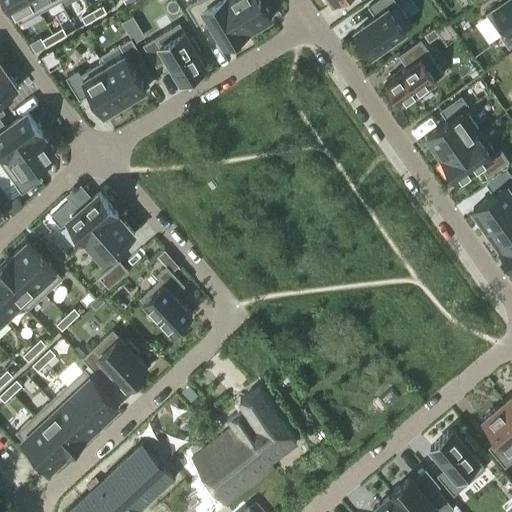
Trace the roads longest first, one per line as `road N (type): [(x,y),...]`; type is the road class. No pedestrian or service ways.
road 1 (residential): [(96,155),(237,317),(31,511)]
road 2 (residential): [(511,293),(315,24)]
road 3 (residential): [(311,511),(511,341)]
road 4 (residential): [(96,155),(315,24)]
road 5 (residential): [(0,22),(96,155)]
road 6 (residential): [(0,240),(96,155)]
